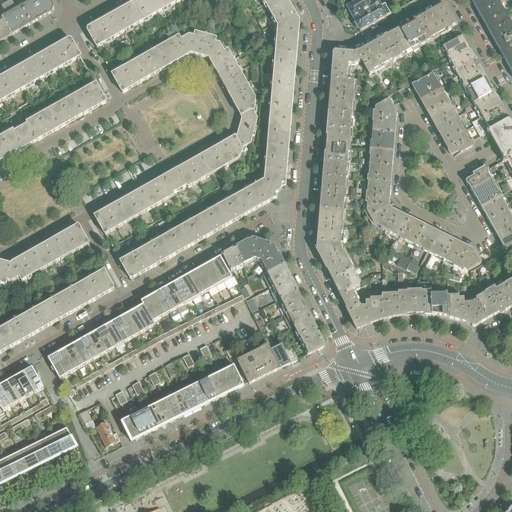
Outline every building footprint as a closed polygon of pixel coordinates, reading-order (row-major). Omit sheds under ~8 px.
[(0,0),(0,42),(11,36),(2,20),(0,15),(0,22),(0,23),(0,0)] [(40,14),(31,0),(22,0),(25,3),(27,1),(28,3),(26,5),(27,7),(23,9),(32,25),(42,19),(40,14)] [(54,8),(51,0),(31,0),(40,14),(42,19),(52,13),(54,8)] [(157,15),(148,0),(140,0),(128,7),(138,26),(157,15)] [(176,5),(173,0),(148,0),(157,15),(176,5)] [(289,4),(286,0),(261,0),(270,15),(289,4)] [(342,0),(343,2),(345,0),(352,0),(355,5),(347,9),(355,23),(360,32),(390,15),(385,6),(380,9),(376,2),(370,5),(367,0),(414,0),(415,1),(417,0),(342,0)] [(496,0),(470,0),(472,3),(476,9),(475,9),(477,12),(478,14),(482,20),(485,26),(505,14),(496,0)] [(32,25),(23,9),(17,12),(11,2),(7,5),(21,31),(32,25)] [(299,23),(294,14),(289,4),(270,15),(278,28),(277,33),(298,35),(299,23)] [(21,31),(7,5),(2,8),(7,17),(2,20),(11,36),(21,31)] [(138,26),(128,7),(119,12),(129,31),(138,26)] [(456,26),(446,9),(443,8),(430,15),(441,35),(451,30),(453,34),(460,30),(459,28),(456,26)] [(129,31),(119,12),(110,18),(120,36),(129,31)] [(511,49),(511,26),(505,14),(485,26),(488,32),(492,38),(494,43),(498,49),(501,55),(511,49)] [(431,41),(441,35),(430,15),(422,19),(419,20),(419,19),(419,20),(417,22),(412,25),(409,25),(408,26),(407,28),(400,31),(412,51),(421,46),(422,47),(431,42),(431,41)] [(120,36),(110,18),(88,30),(87,32),(97,49),(98,49),(120,36)] [(471,52),(466,43),(465,40),(466,40),(465,40),(463,38),(463,37),(462,35),(460,30),(453,34),(457,40),(443,48),(448,58),(447,59),(450,63),(451,63),(471,52)] [(412,51),(400,31),(394,35),(391,35),(390,36),(389,38),(383,41),(381,41),(380,41),(380,42),(378,44),(372,47),(383,67),(393,62),(393,63),(403,58),(402,57),(412,51)] [(298,46),(298,35),(277,33),(276,44),(298,46)] [(200,58),(206,37),(195,34),(194,38),(189,37),(185,39),(189,46),(192,46),(190,55),(200,58)] [(190,55),(192,46),(189,46),(185,39),(181,41),(179,37),(170,43),(180,62),(189,56),(190,55)] [(223,50),(220,46),(216,44),(217,40),(206,37),(200,58),(210,61),(213,53),(216,54),(223,50)] [(81,58),(72,41),(69,40),(48,52),(58,71),(81,59),(80,58),(81,58)] [(180,62),(170,43),(158,49),(169,68),(180,62)] [(297,56),(298,46),(276,44),(275,54),(297,56)] [(383,67),(372,47),(365,51),(363,51),(362,51),(362,52),(360,54),(356,56),(360,64),(362,63),(369,77),(374,74),(374,73),(383,67)] [(146,81),(169,68),(158,49),(135,62),(146,81)] [(511,49),(501,55),(505,61),(504,61),(508,67),(509,70),(511,72),(511,74),(511,49)] [(234,61),(228,51),(225,53),(223,50),(216,54),(213,53),(210,61),(210,62),(215,72),(234,61)] [(58,71),(48,52),(29,63),(40,81),(58,71)] [(480,68),(477,63),(477,60),(476,60),(474,58),(471,52),(451,63),(456,72),(455,73),(458,77),(453,80),(449,82),(450,84),(452,88),(457,86),(455,84),(460,81),(460,82),(461,81),(466,91),(486,80),(483,73),(482,71),(482,70),(480,68)] [(295,78),(296,67),(297,56),(275,54),(273,76),(295,78)] [(348,82),(349,66),(354,67),(359,64),(360,64),(356,56),(354,55),(337,54),(335,54),(334,55),(334,56),(333,68),(332,70),(331,71),(332,71),(332,73),(332,81),(348,82)] [(240,73),(235,63),(234,61),(215,72),(222,83),(240,73)] [(146,81),(135,62),(113,75),(113,76),(112,76),(122,94),(146,81)] [(40,81),(29,63),(10,74),(21,92),(40,81)] [(247,84),(240,73),(222,83),(228,95),(247,84)] [(21,92),(10,74),(0,79),(0,99),(2,102),(21,92)] [(442,89),(439,84),(438,85),(433,75),(416,85),(415,84),(412,86),(413,88),(413,90),(414,91),(416,93),(421,101),(442,89)] [(293,99),(294,89),(295,78),(273,76),(272,97),(293,99)] [(496,96),(493,91),(492,88),(490,86),(486,80),(466,91),(472,100),(471,101),(476,110),(477,109),(482,119),(502,108),(498,101),(498,99),(498,98),(496,96)] [(354,94),(355,83),(355,82),(348,82),(332,81),(331,88),(330,91),(331,94),(330,100),(329,103),(330,106),(329,113),(352,115),(353,104),(354,104),(355,94),(354,94)] [(253,96),(252,93),(247,84),(228,95),(235,107),(253,96)] [(83,117),(106,103),(96,85),(95,86),(95,85),(73,98),(83,117)] [(395,88),(387,92),(390,96),(397,92),(395,88)] [(449,104),(444,95),(445,94),(442,89),(421,101),(429,116),(449,104)] [(255,113),(256,100),(253,96),(235,107),(241,117),(252,111),(254,113),(255,113)] [(291,123),(292,110),(293,99),(272,97),(270,122),(291,123)] [(60,129),(83,117),(73,98),(50,111),(60,129)] [(395,135),(396,119),(397,114),(392,106),(393,105),(391,101),(390,101),(389,100),(386,102),(375,108),(375,112),(373,112),(372,122),(373,122),(372,133),(395,135)] [(458,117),(455,113),(454,113),(449,104),(429,116),(437,130),(458,117)] [(511,127),(511,126),(511,125),(502,108),(482,119),(472,124),(480,139),(487,135),(488,136),(490,136),(498,149),(504,159),(503,161),(503,162),(503,163),(504,164),(505,164),(506,164),(507,164),(511,172),(511,127)] [(38,142),(60,129),(50,111),(40,117),(32,121),(32,123),(28,126),(38,142)] [(254,133),(258,120),(254,113),(252,111),(241,117),(242,120),(240,128),(254,133)] [(351,131),(352,121),(353,121),(353,115),(352,115),(329,113),(328,129),(351,131)] [(465,133),(460,123),(461,123),(458,117),(437,130),(445,144),(465,133)] [(289,149),(290,136),(291,123),(270,122),(267,148),(289,149)] [(38,142),(28,126),(14,134),(23,150),(38,142)] [(251,145),(254,133),(240,128),(237,137),(235,138),(242,150),(244,149),(251,145)] [(350,140),(351,131),(328,129),(325,162),(348,164),(349,155),(350,155),(351,140),(350,140)] [(392,167),(393,155),(395,135),(372,133),(372,142),(371,142),(370,152),(369,157),(371,157),(370,165),(392,167)] [(473,147),(473,143),(472,141),(470,140),(469,140),(465,133),(445,144),(449,151),(449,153),(449,154),(450,155),(452,156),(453,155),(459,152),(460,154),(473,147)] [(23,150),(14,134),(9,136),(8,135),(0,138),(0,161),(1,163),(23,150)] [(239,161),(244,150),(244,149),(242,150),(235,138),(224,145),(234,164),(239,161)] [(212,176),(234,164),(224,145),(201,158),(212,176)] [(287,173),(288,162),(289,149),(267,148),(265,172),(287,173)] [(188,190),(212,176),(201,158),(177,171),(187,188),(188,190)] [(347,175),(348,164),(325,162),(323,179),(347,180),(348,180),(348,175),(347,175)] [(391,184),(392,167),(370,165),(369,177),(368,177),(367,182),(368,182),(391,184)] [(489,171),(488,171),(488,170),(484,168),(472,175),(474,177),(468,181),(466,182),(466,183),(466,185),(467,186),(469,187),(473,194),(493,183),(488,175),(489,172),(492,174),(497,171),(494,168),(489,171)] [(509,178),(504,169),(499,172),(504,181),(509,178)] [(187,188),(177,171),(164,178),(174,195),(187,188)] [(286,185),(287,173),(265,172),(264,181),(279,191),(281,187),(286,185)] [(174,195),(164,178),(141,192),(151,210),(175,197),(174,195)] [(346,191),(347,180),(323,179),(323,186),(322,188),(321,188),(321,189),(322,191),(322,198),(321,200),(320,200),(320,201),(321,203),(321,211),(344,213),(345,202),(346,202),(347,191),(346,191)] [(277,194),(279,191),(264,181),(257,186),(267,204),(277,199),(277,194)] [(368,220),(392,207),(392,206),(392,205),(391,203),(390,203),(390,202),(391,184),(368,182),(368,193),(366,193),(366,203),(365,213),(368,220)] [(502,196),(499,192),(498,192),(493,183),(473,194),(481,208),(502,196)] [(510,192),(506,185),(501,188),(505,195),(510,192)] [(267,204),(257,186),(247,191),(257,210),(267,204)] [(257,210),(247,191),(237,197),(248,215),(257,210)] [(129,223),(151,210),(141,192),(118,205),(129,223)] [(509,211),(503,202),(504,201),(502,196),(481,208),(489,223),(509,211)] [(248,215),(237,197),(218,208),(228,226),(248,215)] [(176,212),(172,204),(166,208),(170,215),(176,212)] [(106,236),(129,223),(118,205),(95,218),(105,236),(106,236)] [(400,239),(411,219),(394,211),(394,209),(394,208),(393,207),(392,207),(368,220),(372,226),(381,231),(390,236),(391,234),(400,239)] [(228,226),(218,208),(199,218),(210,237),(228,226)] [(341,245),(342,234),(343,234),(344,223),(343,223),(344,213),(321,211),(320,218),(319,220),(319,221),(320,224),(319,230),(318,233),(319,236),(318,243),(341,245)] [(511,227),(511,216),(509,211),(489,223),(497,237),(511,227)] [(210,237),(199,218),(181,229),(191,247),(210,237)] [(414,246),(424,226),(411,219),(400,239),(400,240),(405,243),(405,242),(414,246)] [(455,241),(443,235),(424,226),(414,246),(423,251),(423,252),(427,254),(431,256),(436,258),(437,257),(445,261),(455,241)] [(84,245),(88,243),(79,227),(55,240),(65,256),(70,253),(71,255),(85,247),(84,245)] [(511,247),(511,227),(497,237),(501,245),(502,248),(502,249),(504,250),(505,251),(508,249),(511,247)] [(191,247),(181,229),(162,239),(172,258),(191,247)] [(371,250),(368,237),(363,239),(366,251),(371,250)] [(172,258),(162,239),(143,250),(153,269),(172,258)] [(65,256),(55,240),(32,253),(41,269),(49,265),(50,267),(62,260),(61,258),(65,256)] [(284,267),(276,251),(275,251),(273,247),(253,241),(248,244),(248,243),(237,249),(246,265),(255,261),(262,263),(268,275),(284,267)] [(478,258),(477,257),(473,250),(455,241),(445,261),(454,266),(454,267),(463,272),(464,270),(468,272),(468,271),(470,274),(477,269),(482,266),(481,264),(482,262),(479,258),(478,258)] [(350,261),(345,251),(343,252),(342,249),(341,245),(318,243),(317,250),(316,250),(318,255),(319,255),(326,270),(327,270),(333,281),(353,270),(349,262),(350,261)] [(398,255),(402,246),(398,244),(394,253),(398,255)] [(246,265),(237,249),(223,257),(223,258),(232,273),(246,265)] [(153,269),(143,250),(121,262),(121,263),(120,263),(130,280),(132,280),(153,269)] [(41,272),(40,270),(41,269),(32,253),(12,264),(11,266),(10,273),(12,274),(16,281),(20,279),(22,282),(40,273),(41,272)] [(411,262),(399,256),(397,260),(391,257),(385,265),(391,268),(394,263),(398,265),(397,267),(406,271),(409,264),(411,262)] [(232,279),(220,258),(212,263),(224,284),(232,279)] [(16,281),(12,274),(10,273),(11,266),(0,263),(0,285),(6,287),(7,283),(11,284),(16,281)] [(224,284),(212,263),(204,268),(216,288),(224,284)] [(419,270),(416,268),(409,264),(406,271),(416,276),(419,270)] [(298,294),(291,280),(284,267),(268,275),(270,280),(266,282),(270,290),(274,288),(281,302),(298,294)] [(216,288),(204,268),(196,272),(208,293),(216,288)] [(360,285),(358,282),(356,277),(356,276),(353,270),(333,281),(340,296),(359,287),(358,285),(360,285)] [(113,291),(114,289),(104,272),(91,279),(81,285),(92,303),(113,291)] [(208,293),(196,272),(188,276),(200,297),(208,293)] [(200,297),(188,276),(180,281),(192,302),(200,297)] [(256,281),(254,276),(247,279),(248,285),(256,281)] [(192,302),(180,281),(173,285),(185,306),(192,302)] [(448,319),(448,298),(448,294),(431,295),(431,293),(430,293),(430,284),(421,284),(418,282),(417,285),(417,287),(417,292),(412,292),(407,292),(407,293),(398,294),(398,296),(398,318),(408,317),(412,316),(419,316),(422,316),(430,316),(441,318),(448,319)] [(92,303),(81,285),(72,290),(82,309),(92,303)] [(185,306),(173,285),(165,290),(176,309),(180,316),(188,311),(185,306)] [(511,308),(511,297),(505,285),(496,291),(495,288),(485,293),(486,294),(476,300),(477,302),(487,320),(494,316),(497,316),(497,315),(499,313),(501,314),(505,312),(508,311),(508,312),(508,311),(510,309),(511,308)] [(382,321),(382,300),(371,300),(371,303),(366,303),(366,308),(361,308),(354,293),(361,289),(359,287),(340,296),(348,310),(347,311),(354,326),(356,331),(361,330),(363,328),(372,325),(382,321)] [(245,289),(241,291),(245,300),(249,298),(245,289)] [(82,309),(72,290),(63,295),(73,314),(82,309)] [(176,309),(165,290),(157,294),(168,314),(176,309)] [(168,314),(157,294),(149,299),(160,318),(168,314)] [(311,321),(305,308),(298,294),(281,302),(295,328),(311,321)] [(73,314),(63,295),(53,300),(44,305),(55,324),(73,314)] [(398,318),(398,296),(382,296),(382,300),(382,321),(387,320),(398,318)] [(244,301),(242,297),(234,301),(236,305),(244,301)] [(487,320),(477,302),(473,304),(464,305),(464,300),(459,300),(459,297),(448,298),(448,319),(457,321),(466,324),(470,325),(472,327),(477,327),(478,325),(487,320)] [(160,318),(149,299),(141,303),(143,306),(155,328),(156,327),(153,322),(160,318)] [(253,300),(247,303),(253,314),(259,311),(253,300)] [(236,305),(234,301),(225,305),(227,309),(236,305)] [(55,324),(44,305),(42,307),(25,316),(36,335),(55,324)] [(227,309),(225,305),(217,309),(219,313),(227,309)] [(155,328),(143,306),(139,309),(139,310),(137,312),(136,310),(135,311),(147,332),(155,328)] [(219,313),(217,309),(209,313),(211,317),(219,313)] [(147,332),(135,311),(131,313),(131,314),(129,316),(128,315),(127,315),(139,336),(147,332)] [(211,317),(209,313),(201,317),(203,321),(211,317)] [(139,336),(127,315),(123,318),(123,319),(121,320),(120,319),(119,320),(131,341),(139,336)] [(36,335),(25,316),(6,327),(17,345),(36,335)] [(203,321),(201,317),(193,321),(195,325),(203,321)] [(131,341),(119,320),(115,322),(116,323),(113,325),(112,324),(111,324),(123,345),(131,341)] [(195,325),(193,321),(185,325),(187,329),(195,325)] [(280,327),(277,321),(270,324),(273,330),(280,327)] [(324,346),(311,321),(295,328),(303,344),(309,356),(323,349),(324,346)] [(123,345),(111,324),(107,327),(108,327),(105,329),(105,328),(104,329),(115,350),(123,345)] [(187,329),(185,325),(177,329),(179,333),(187,329)] [(0,354),(17,345),(6,327),(0,330),(0,354)] [(115,350),(104,329),(99,331),(100,332),(97,333),(96,333),(108,354),(115,350)] [(179,333),(177,329),(169,333),(171,337),(179,333)] [(108,354),(96,333),(92,335),(92,336),(89,338),(89,337),(88,337),(100,358),(108,354)] [(171,337),(169,333),(161,337),(163,341),(171,337)] [(100,358),(88,337),(84,340),(84,341),(82,342),(81,341),(80,342),(92,363),(100,358)] [(155,346),(163,341),(161,337),(153,341),(155,346)] [(155,346),(153,341),(145,346),(148,350),(155,346)] [(298,361),(293,349),(296,348),(296,347),(300,345),(297,341),(283,348),(291,365),(298,361)] [(92,363),(80,342),(76,344),(76,345),(74,347),(73,346),(72,346),(84,367),(92,363)] [(291,365),(283,348),(281,345),(271,350),(280,370),(291,365)] [(84,367),(72,346),(68,349),(69,350),(66,351),(65,350),(64,351),(76,372),(84,367)] [(140,354),(148,350),(145,346),(138,350),(140,354)] [(212,358),(207,347),(203,349),(209,360),(212,358)] [(280,370),(271,350),(270,351),(268,347),(237,362),(249,385),(280,370)] [(209,360),(203,349),(200,351),(205,361),(209,360)] [(132,359),(140,354),(138,350),(130,354),(132,359)] [(235,357),(232,350),(227,353),(230,359),(235,357)] [(76,372),(64,351),(60,353),(61,354),(58,355),(57,355),(68,376),(76,372)] [(124,363),(132,359),(130,354),(122,359),(124,363)] [(68,376),(57,355),(48,360),(53,368),(51,369),(53,373),(55,372),(60,381),(68,376)] [(195,366),(190,356),(186,358),(191,368),(195,366)] [(191,368),(186,358),(183,359),(188,370),(191,368)] [(116,368),(124,363),(122,359),(114,363),(116,368)] [(116,368),(114,363),(106,368),(109,372),(116,368)] [(177,375),(172,364),(169,366),(174,377),(177,375)] [(174,377),(169,366),(166,368),(171,378),(174,377)] [(244,388),(234,367),(226,371),(236,392),(235,391),(238,389),(239,391),(244,388)] [(101,376),(109,372),(106,368),(98,372),(101,376)] [(44,390),(39,381),(41,380),(39,376),(37,377),(32,369),(23,374),(23,375),(35,395),(44,390)] [(236,392),(226,371),(217,376),(227,395),(230,393),(230,395),(236,392)] [(93,381),(101,376),(98,372),(90,377),(93,381)] [(161,384),(156,374),(152,376),(157,386),(161,384)] [(35,395),(23,375),(21,377),(20,376),(15,379),(16,379),(27,400),(35,395)] [(157,386),(152,376),(149,378),(154,388),(157,386)] [(227,395),(217,376),(208,380),(218,399),(221,398),(222,399),(227,396),(227,395)] [(85,385),(93,381),(90,377),(83,381),(85,385)] [(27,400),(16,379),(13,381),(12,380),(7,383),(8,384),(19,404),(27,400)] [(218,399),(208,380),(200,384),(209,403),(212,402),(213,403),(219,400),(218,399)] [(77,390),(85,385),(83,381),(75,385),(77,390)] [(144,394),(139,383),(136,385),(141,396),(144,394)] [(19,404),(8,384),(5,385),(5,384),(0,387),(0,388),(11,408),(19,404)] [(209,403),(200,384),(191,389),(201,409),(202,409),(201,408),(204,406),(204,408),(210,405),(209,403)] [(74,391),(70,385),(64,388),(68,394),(74,391)] [(141,396),(136,385),(133,387),(137,397),(141,396)] [(11,408),(0,388),(0,406),(3,413),(11,408)] [(201,409),(191,389),(182,393),(192,414),(193,413),(192,412),(195,410),(196,412),(201,409)] [(76,396),(74,391),(68,394),(71,400),(76,396)] [(127,403),(122,393),(119,395),(124,405),(127,403)] [(192,414),(182,393),(173,397),(184,418),(184,416),(187,415),(187,416),(192,414)] [(124,405),(119,395),(116,397),(121,407),(124,405)] [(184,418),(173,397),(165,402),(175,422),(176,422),(175,420),(178,419),(179,420),(184,418)] [(49,405),(46,400),(40,404),(40,405),(43,409),(49,405)] [(175,422),(165,402),(156,406),(166,426),(167,426),(167,425),(169,423),(170,425),(175,422)] [(35,413),(43,409),(40,405),(33,409),(35,413)] [(166,426),(156,406),(147,410),(158,431),(159,430),(158,429),(161,428),(161,429),(166,426)] [(54,413),(51,408),(43,412),(46,417),(54,413)] [(27,418),(35,413),(33,409),(25,414),(27,418)] [(158,431),(147,410),(139,414),(149,435),(150,435),(149,433),(152,432),(153,433),(158,431)] [(46,417),(43,412),(35,417),(38,422),(46,417)] [(93,422),(87,412),(80,415),(85,426),(93,422)] [(19,422),(27,418),(25,414),(17,418),(19,422)] [(149,435),(139,414),(130,419),(140,439),(141,439),(141,437),(144,436),(144,437),(149,435)] [(11,427),(19,422),(17,418),(9,423),(11,427)] [(140,439),(130,419),(122,423),(132,444),(133,443),(132,442),(135,440),(136,442),(140,439)] [(31,426),(28,421),(20,425),(22,430),(31,426)] [(4,431),(11,427),(9,423),(2,427),(4,431)] [(120,443),(116,435),(113,437),(107,424),(97,429),(107,449),(120,443)] [(22,430),(20,425),(12,430),(15,435),(22,430)] [(78,449),(67,430),(55,436),(65,455),(72,452),(72,450),(76,448),(77,450),(78,449)] [(65,455),(55,436),(43,442),(53,461),(61,458),(60,456),(64,454),(64,456),(65,455)] [(53,461),(43,442),(32,447),(41,467),(49,463),(48,462),(52,460),(53,462),(53,461)] [(41,467),(32,447),(20,453),(29,473),(37,469),(36,468),(40,466),(41,467)] [(29,473),(20,453),(8,459),(18,479),(25,475),(24,474),(28,472),(29,473)] [(18,479),(8,459),(0,463),(0,472),(6,485),(13,481),(13,480),(16,478),(17,479),(18,479)]
